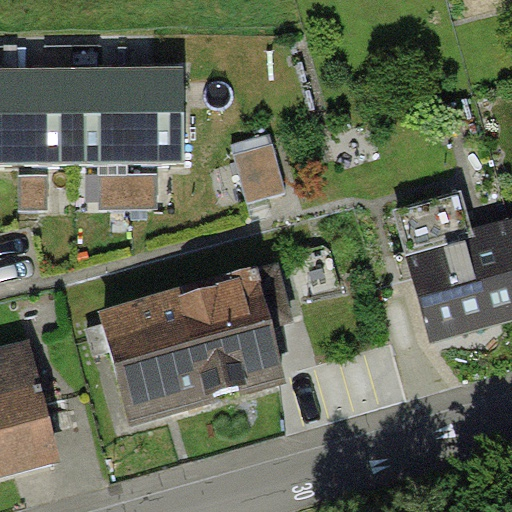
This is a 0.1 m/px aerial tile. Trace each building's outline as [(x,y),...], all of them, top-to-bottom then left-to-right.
[(184,75),(0,77),(0,171),(186,169),(184,75)] [(273,148),(235,158),(248,206),(286,196),(273,148)] [(148,178),(110,179),(111,214),(149,213),(148,178)] [(40,179),(21,179),(21,215),(40,215),(40,179)] [(460,199),(397,217),(432,341),(511,318),(511,240),(509,230),(472,240),(460,199)] [(231,296),(183,310),(208,401),(282,380),(269,333),(293,327),(278,271),(228,285),(231,296)] [(183,310),(88,336),(94,358),(111,353),(130,422),(208,401),(183,310)] [(0,394),(1,399),(0,399),(0,481),(56,467),(27,353),(0,360),(0,394)]
